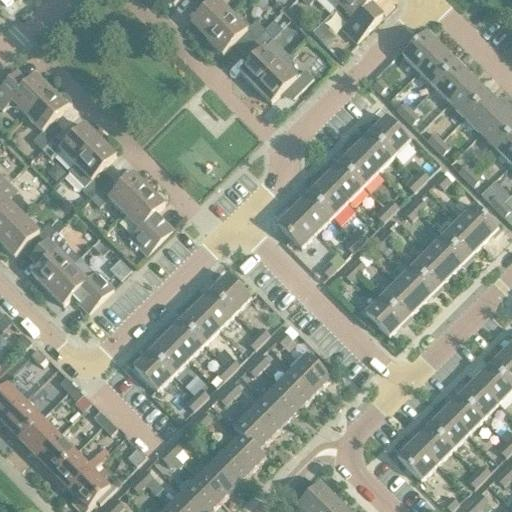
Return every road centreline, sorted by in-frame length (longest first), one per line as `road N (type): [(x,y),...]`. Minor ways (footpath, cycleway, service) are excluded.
road 1 (residential): [(238,224),(277,184),(292,143),(430,3)]
road 2 (residential): [(400,389),(238,224)]
road 3 (residential): [(86,363),(102,359),(238,224)]
road 4 (residential): [(400,389),(344,445),(346,465),(393,511)]
road 5 (residential): [(511,282),(400,389)]
